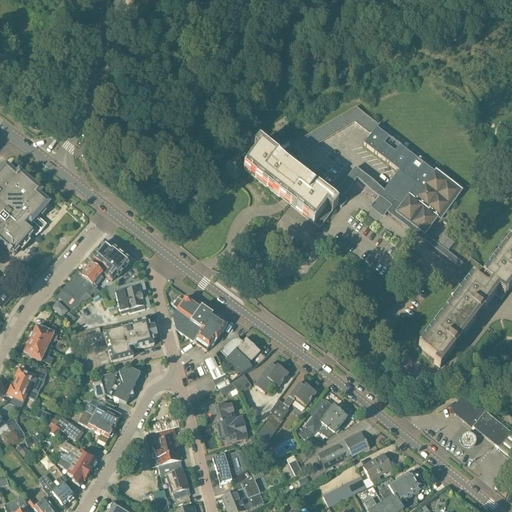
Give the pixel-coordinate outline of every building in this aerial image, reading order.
[(356,109),(341,117),(348,128),(355,124),(356,109)] [(356,109),(355,124),(360,129),(368,118),(363,114),(356,109)] [(286,117),(273,124),(277,133),(291,126),(286,117)] [(341,117),(336,120),(343,131),(348,128),(341,117)] [(368,118),(360,129),(365,132),(373,122),(368,118)] [(336,120),(331,123),(337,134),(343,131),(336,120)] [(373,122),(365,132),(371,137),(378,128),(379,126),(373,122)] [(331,123),(326,126),(333,137),(337,134),(331,123)] [(326,126),(321,129),(327,140),(333,137),(326,126)] [(257,153),(243,171),(280,199),(284,202),(288,205),(290,207),(318,228),(320,229),(338,206),(339,207),(341,209),(347,201),(344,198),(357,181),(379,198),(370,209),(383,219),(387,213),(422,240),(461,270),(458,275),(468,282),(463,288),(418,347),(436,361),(434,364),(440,369),(499,292),(505,297),(511,286),(511,237),(486,271),(470,259),(465,266),(425,236),(438,219),(441,221),(462,193),(378,128),(371,137),(364,146),(398,173),(384,191),(355,169),(331,200),(274,156),(258,145),(254,151),(257,153)] [(321,129),(316,132),(322,143),(327,140),(321,129)] [(317,146),(322,143),(316,132),(311,135),(317,146)] [(311,135),(306,138),(312,149),(317,146),(311,135)] [(307,152),(312,149),(306,138),(300,141),(307,152)] [(300,141),(295,144),(302,155),(307,152),(300,141)] [(0,244),(8,251),(7,253),(10,256),(11,254),(13,256),(32,234),(36,237),(46,226),(37,218),(48,205),(33,191),(36,188),(23,177),(21,180),(5,167),(0,172),(0,244)] [(105,244),(93,258),(110,272),(105,277),(112,283),(116,277),(118,279),(131,264),(130,263),(132,261),(126,256),(124,258),(119,254),(120,252),(114,247),(112,249),(112,248),(111,249),(105,244)] [(82,277),(92,285),(99,276),(102,273),(99,270),(99,269),(92,264),(82,277)] [(64,292),(59,298),(72,309),(74,311),(89,300),(91,299),(90,298),(93,294),(96,290),(97,289),(96,288),(92,285),(82,277),(78,274),(73,281),(77,284),(73,290),(68,295),(64,292)] [(99,276),(92,285),(96,288),(103,279),(99,276)] [(0,308),(1,309),(11,298),(3,291),(7,287),(0,280),(0,308)] [(114,285),(103,293),(106,306),(117,301),(121,316),(129,314),(129,315),(145,311),(138,284),(115,290),(114,285)] [(177,311),(172,318),(176,332),(193,344),(193,343),(213,316),(213,315),(209,313),(209,310),(205,310),(201,307),(201,308),(189,300),(184,301),(182,303),(179,300),(178,300),(177,300),(178,300),(173,307),(172,308),(173,308),(177,311)] [(58,305),(54,309),(62,317),(66,312),(58,305)] [(213,316),(193,343),(193,344),(207,353),(210,348),(211,349),(227,326),(213,316)] [(125,328),(103,333),(111,364),(133,358),(133,355),(137,354),(136,351),(138,351),(154,347),(152,339),(156,338),(153,328),(150,329),(148,322),(128,327),(129,330),(126,330),(125,328)] [(37,328),(31,341),(47,349),(50,343),(53,344),(55,342),(57,339),(57,336),(54,335),(42,329),(42,330),(37,328)] [(69,342),(100,334),(99,329),(68,338),(69,342)] [(226,346),(219,353),(226,359),(233,366),(232,368),(225,375),(230,385),(257,367),(262,362),(264,360),(259,355),(260,354),(246,341),(243,344),(238,339),(229,343),(226,346)] [(44,355),(47,349),(31,341),(24,355),(29,357),(29,358),(40,364),(41,361),(50,365),(53,360),(44,355)] [(272,385),(278,389),(288,375),(277,367),(276,369),(271,365),(254,388),(265,396),(272,385)] [(19,371),(13,384),(38,395),(40,390),(41,390),(43,388),(43,387),(44,385),(45,383),(45,381),(47,377),(30,369),(28,375),(19,371)] [(100,378),(105,397),(126,406),(140,375),(132,372),(103,377),(102,372),(99,372),(100,378)] [(214,382),(213,382),(215,387),(216,387),(227,381),(225,376),(214,382)] [(233,384),(232,385),(236,391),(240,396),(240,395),(252,388),(244,377),(233,384)] [(35,401),(38,395),(13,384),(7,397),(23,404),(26,397),(35,401)] [(230,386),(219,392),(222,398),(236,391),(232,385),(230,386)] [(304,388),(299,385),(284,405),(280,402),(271,413),(272,414),(257,435),(260,447),(266,446),(282,422),(281,421),(289,409),(295,400),(306,408),(316,394),(305,386),(304,388)] [(511,435),(485,414),(464,396),(450,413),(472,430),(473,429),(499,451),(511,435)] [(74,400),(71,406),(78,409),(81,404),(74,400)] [(88,404),(84,412),(84,413),(101,421),(115,429),(122,416),(108,409),(91,400),(88,404)] [(23,407),(11,402),(10,406),(21,411),(23,407)] [(325,402),(298,437),(307,443),(307,444),(309,445),(315,442),(316,445),(334,435),(346,420),(342,416),(342,415),(336,410),(325,402)] [(225,406),(209,410),(213,426),(232,421),(236,420),(235,415),(233,415),(231,406),(226,408),(225,405),(225,406)] [(9,406),(3,411),(6,415),(15,409),(17,410),(9,406)] [(39,411),(36,419),(47,424),(50,418),(51,417),(39,411)] [(0,435),(0,436),(8,437),(11,435),(15,442),(23,437),(15,424),(8,429),(6,426),(4,427),(0,421),(0,418),(4,416),(1,412),(0,412),(0,435)] [(115,429),(84,413),(78,424),(101,436),(98,441),(106,445),(108,440),(109,440),(110,439),(111,438),(113,435),(113,433),(115,429)] [(511,421),(504,415),(501,420),(510,427),(511,424),(511,421)] [(232,421),(213,426),(215,425),(219,441),(225,439),(227,446),(247,441),(241,418),(236,420),(232,421)] [(58,424),(55,428),(62,433),(77,444),(83,435),(62,419),(60,422),(58,424)] [(55,428),(50,435),(56,440),(62,433),(55,428)] [(158,468),(159,471),(169,468),(168,465),(179,462),(182,462),(177,444),(178,444),(174,430),(145,437),(146,440),(153,469),(158,468)] [(369,450),(361,435),(318,456),(317,456),(325,472),(326,472),(325,471),(345,461),(346,463),(353,460),(352,459),(369,450)] [(32,438),(25,442),(28,448),(33,446),(35,445),(32,440),(32,438)] [(72,484),(79,489),(84,482),(85,483),(93,469),(92,468),(96,462),(81,453),(81,452),(70,445),(65,443),(61,450),(67,453),(62,461),(61,460),(58,466),(63,469),(63,470),(68,473),(67,476),(74,480),(72,484)] [(21,445),(15,450),(19,455),(25,450),(21,445)] [(224,457),(212,460),(220,486),(231,483),(233,487),(234,487),(253,479),(250,472),(250,471),(240,453),(225,458),(224,457)] [(384,456),(362,468),(370,480),(373,487),(381,483),(378,479),(392,471),(384,456)] [(161,478),(164,477),(182,471),(183,471),(181,466),(180,466),(179,462),(168,465),(169,468),(159,471),(161,478)] [(182,471),(166,477),(174,502),(190,497),(188,491),(182,471)] [(399,504),(419,492),(425,489),(418,477),(418,478),(416,474),(412,473),(379,493),(385,504),(378,508),(373,500),(364,505),(368,511),(402,511),(403,511),(399,504)] [(40,482),(38,483),(42,489),(42,490),(43,491),(49,499),(53,495),(63,507),(74,499),(63,485),(59,480),(54,485),(52,486),(45,477),(39,482),(40,482)] [(306,478),(299,481),(303,488),(310,485),(306,478)] [(237,493),(221,499),(225,509),(260,496),(253,479),(234,487),(237,493)] [(322,498),(328,510),(367,490),(361,479),(322,498)] [(164,491),(153,495),(154,502),(166,499),(164,491)] [(260,496),(225,509),(226,511),(249,511),(264,506),(260,496)] [(27,503),(33,510),(34,510),(35,511),(55,511),(46,499),(37,507),(31,500),(27,503)] [(166,499),(154,502),(155,503),(156,511),(169,511),(166,500),(166,499)] [(19,511),(15,502),(6,506),(8,511),(19,511)]
